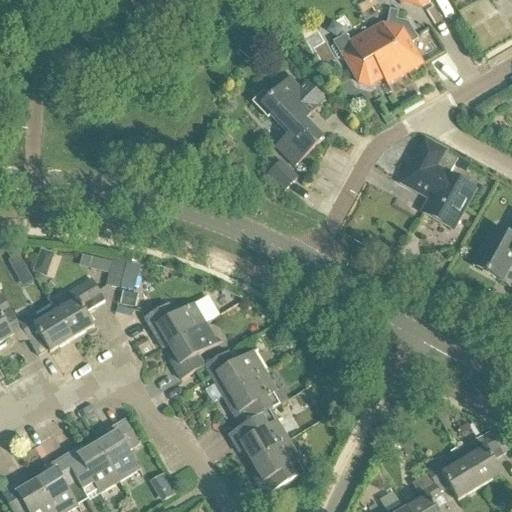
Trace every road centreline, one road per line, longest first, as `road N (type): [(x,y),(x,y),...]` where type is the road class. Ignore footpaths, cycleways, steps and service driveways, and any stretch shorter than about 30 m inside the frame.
road 1 (tertiary): [(0,183),(182,212),(304,272)]
road 2 (residential): [(226,511),(181,439),(151,430),(121,374),(20,421),(0,420)]
road 3 (residential): [(304,272),(361,164),(428,118)]
road 4 (residential): [(333,511),(413,332)]
road 5 (tertiary): [(304,272),(413,332)]
